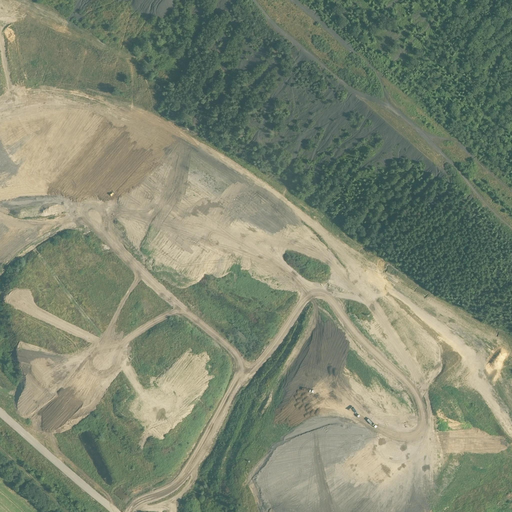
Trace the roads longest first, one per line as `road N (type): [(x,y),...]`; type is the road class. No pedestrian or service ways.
road 1 (track): [(254,0),(348,86),(387,103),(374,68),(292,0)]
road 2 (track): [(178,511),(196,462),(248,371),(311,290)]
road 3 (track): [(248,371),(91,210)]
road 4 (track): [(387,103),(511,225)]
road 5 (track): [(116,511),(0,412)]
